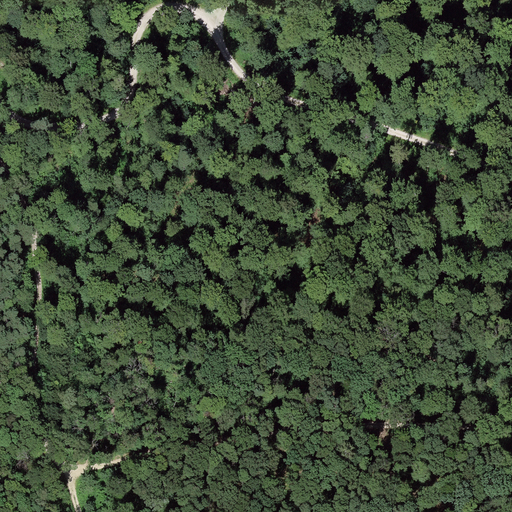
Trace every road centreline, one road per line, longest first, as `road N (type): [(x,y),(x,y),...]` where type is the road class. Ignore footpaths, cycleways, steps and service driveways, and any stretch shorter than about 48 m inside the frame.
road 1 (track): [(0,110),(42,128),(85,125),(128,97),(135,40),(158,12),(188,10),(215,25),(249,84),(511,176)]
road 2 (track): [(70,475),(147,452),(357,424),(511,431)]
road 3 (track): [(36,314),(33,407),(40,435),(70,475)]
road 4 (track): [(372,126),(413,162),(480,245)]
